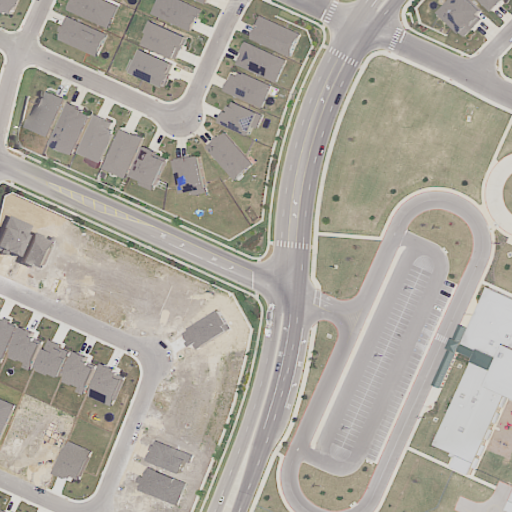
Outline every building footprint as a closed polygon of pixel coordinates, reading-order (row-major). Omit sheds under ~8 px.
[(19,0),(0,0),(0,6),(1,7),(0,8),(0,10),(13,16),(19,0)] [(72,0),(68,10),(109,29),(119,6),(105,0),(72,0)] [(195,29),(202,7),(181,0),(157,0),(152,15),(195,29)] [(448,0),(438,12),(464,37),(486,14),(471,0),(448,0)] [(480,0),(492,11),(502,0),(480,0)] [(108,34),(67,16),(57,39),(98,57),(108,34)] [(292,57),(302,33),(261,16),(251,40),(292,57)] [(144,33),(148,35),(144,45),(177,60),(188,37),(150,20),(144,33)] [(287,57),(244,44),(237,68),(280,81),(287,57)] [(175,65),(142,50),(137,61),(132,59),(127,71),(165,88),(175,65)] [(273,86),(233,70),(225,91),(264,107),(273,86)] [(65,98),(42,89),(26,128),(49,137),(65,98)] [(251,135),(254,127),(259,128),(264,113),(230,101),(222,125),(251,135)] [(91,113),(68,103),(49,145),(72,155),(91,113)] [(117,124),(95,115),(78,153),(100,163),(117,124)] [(142,136),(118,129),(105,171),(129,178),(142,136)] [(206,148),(236,181),(254,164),(224,132),(206,148)] [(134,177),(142,180),(140,186),(156,191),(166,159),(157,156),(159,151),(144,146),(134,177)] [(175,161),(182,194),(193,192),(194,195),(208,192),(200,156),(175,161)] [(511,295),(487,285),(461,345),(476,352),(436,446),(456,454),(451,466),(470,474),(505,393),(511,395),(511,499),(508,509),(511,510),(511,295)] [(457,353),(449,349),(436,380),(437,380),(435,385),(441,388),(457,353)]
